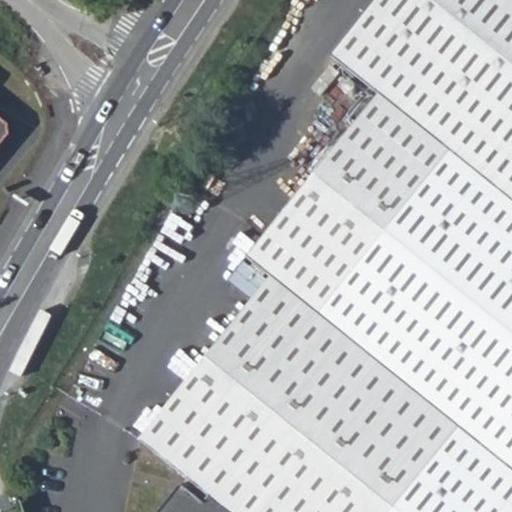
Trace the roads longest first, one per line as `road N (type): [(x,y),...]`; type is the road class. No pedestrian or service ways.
road 1 (tertiary): [(0,358),(127,134)]
road 2 (tertiary): [(119,77),(0,288)]
road 3 (tertiary): [(127,134),(216,0)]
